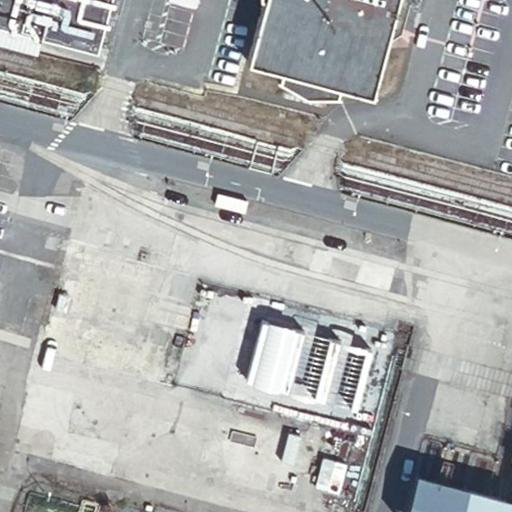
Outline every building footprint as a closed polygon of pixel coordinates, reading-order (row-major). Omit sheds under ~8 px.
[(0,0),(0,26),(93,49),(104,0),(0,0)] [(261,0),(244,71),(276,78),(275,87),(302,102),(333,102),(335,93),(369,101),(393,0),(261,0)] [(370,351),(263,324),(248,386),(355,412),(370,351)] [(298,441),(239,425),(224,482),(283,497),(298,441)] [(346,465),(323,459),(315,487),(338,493),(346,465)] [(511,511),(511,494),(418,470),(407,511),(511,511)]
